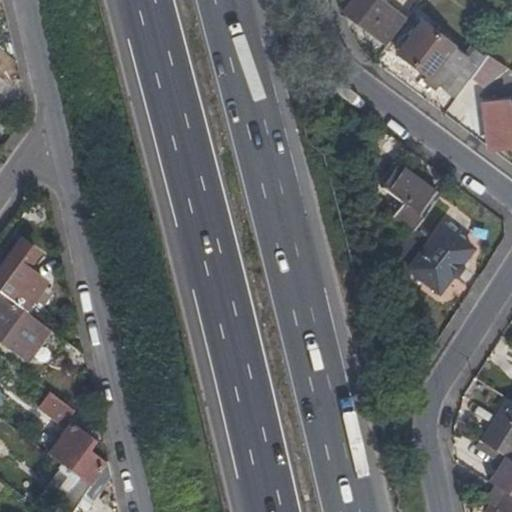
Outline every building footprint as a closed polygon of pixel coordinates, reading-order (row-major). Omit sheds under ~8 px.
[(354,0),(344,13),(387,46),(407,19),(381,0),(354,0)] [(396,54),(456,98),(473,74),(485,57),(473,48),(467,56),(420,22),(396,54)] [(505,64),(487,53),(485,57),(473,74),(481,85),(505,64)] [(482,88),(489,147),(511,144),(511,90),(508,91),(507,84),(482,88)] [(394,215),(412,230),(436,197),(397,168),(382,189),(402,205),(394,215)] [(441,225),(407,268),(438,291),(472,247),(441,225)] [(20,241),(0,269),(0,291),(23,309),(44,282),(25,269),(37,251),(20,241)] [(0,338),(26,358),(47,328),(28,313),(27,315),(0,294),(0,338)] [(75,411),(49,393),(38,408),(64,426),(75,411)] [(509,460),(511,455),(511,402),(509,400),(482,443),(503,456),(509,460)] [(95,442),(72,426),(50,455),(80,477),(90,485),(106,464),(88,451),(95,442)] [(511,498),(511,462),(509,460),(503,456),(487,482),(497,488),(511,498)] [(57,511),(72,511),(90,485),(80,477),(57,511)] [(511,511),(511,498),(497,488),(481,511),(511,511)]
